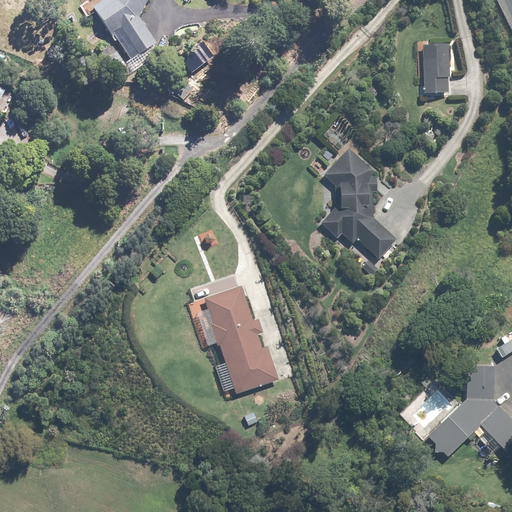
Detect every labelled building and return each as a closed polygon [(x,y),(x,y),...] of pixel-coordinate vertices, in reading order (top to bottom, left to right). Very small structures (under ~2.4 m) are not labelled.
[(136,20),(145,0),(102,0),(87,10),(106,39),(110,36),(127,62),(152,45),(136,20)] [(444,46),(418,47),(420,95),(446,94),(444,46)] [(122,64),(113,52),(101,61),(111,73),(122,64)] [(456,115),(450,108),(435,119),(441,126),(456,115)] [(431,138),(444,138),(443,127),(432,127),(431,117),(419,117),(420,146),(431,146),(431,138)] [(392,241),(369,219),(368,194),(372,194),(372,178),(367,178),(367,171),(344,149),(319,176),(330,186),(331,209),(316,224),(332,240),(337,234),(347,244),(352,239),(374,260),(392,241)] [(238,287),(199,299),(207,324),(203,325),(210,347),(214,346),(230,393),(273,379),(263,348),(258,349),(254,336),(258,334),(253,320),(249,321),(238,287)] [(462,366),(462,399),(421,438),(441,459),(475,427),(503,455),(511,446),(511,415),(507,421),(488,401),(488,366),(462,366)]
